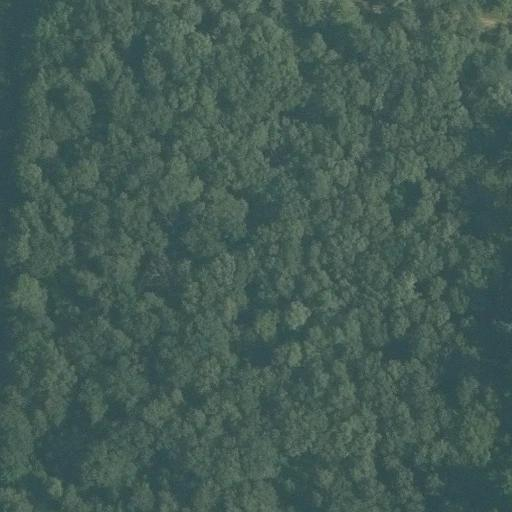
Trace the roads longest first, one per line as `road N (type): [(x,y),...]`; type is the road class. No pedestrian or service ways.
road 1 (track): [(511,100),(488,511)]
road 2 (track): [(511,27),(291,0)]
